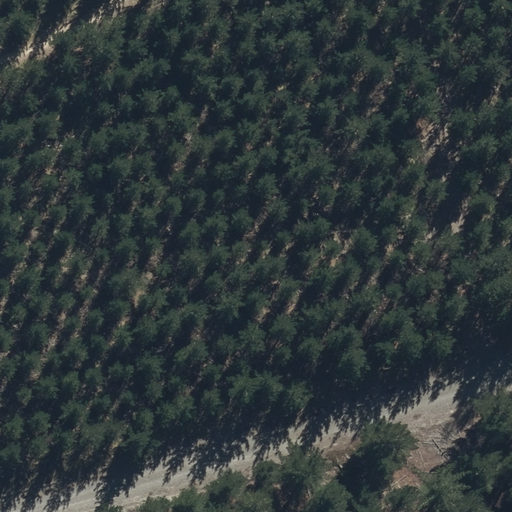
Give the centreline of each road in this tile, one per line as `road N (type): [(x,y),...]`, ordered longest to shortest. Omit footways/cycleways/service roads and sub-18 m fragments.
road 1 (unclassified): [(19,511),(511,370)]
road 2 (track): [(422,0),(487,377)]
